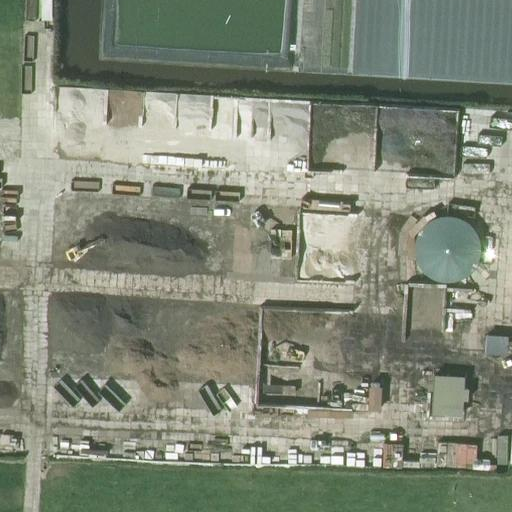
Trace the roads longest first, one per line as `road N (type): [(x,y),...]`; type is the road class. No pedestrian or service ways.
road 1 (unknown): [(485,358),(395,358),(400,233),(417,216),(476,211),(505,197)]
road 2 (unknown): [(485,358),(507,245),(505,197)]
